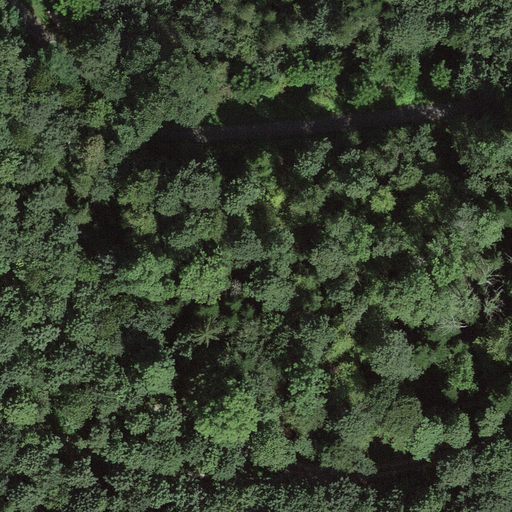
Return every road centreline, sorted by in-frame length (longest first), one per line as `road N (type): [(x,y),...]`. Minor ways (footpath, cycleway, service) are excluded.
road 1 (track): [(511,440),(335,477),(241,450),(173,416),(28,310),(0,270)]
road 2 (residential): [(511,102),(167,130),(102,98),(7,0)]
road 3 (track): [(335,477),(190,478),(0,420)]
